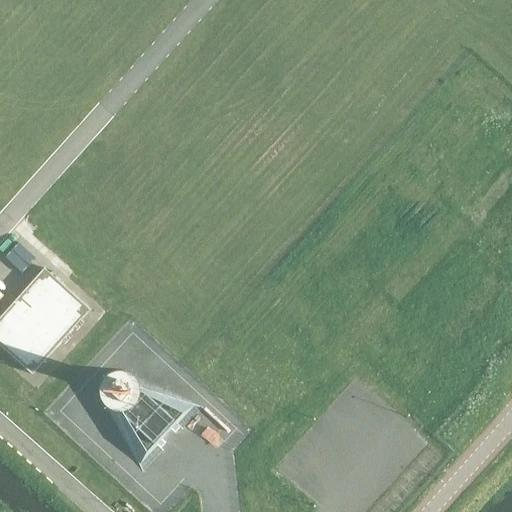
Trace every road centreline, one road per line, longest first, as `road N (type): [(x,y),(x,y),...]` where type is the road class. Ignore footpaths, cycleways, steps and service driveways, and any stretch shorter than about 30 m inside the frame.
road 1 (unknown): [(343,511),(363,448),(252,334)]
road 2 (tertiary): [(430,511),(511,422)]
